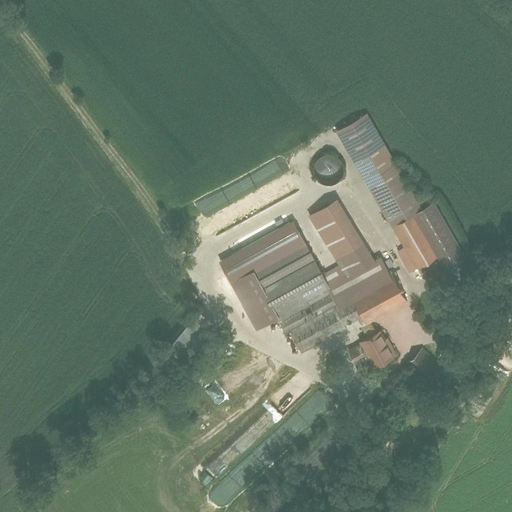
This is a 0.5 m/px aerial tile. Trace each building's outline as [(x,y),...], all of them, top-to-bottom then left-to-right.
[(420,202),(369,111),(338,128),(413,264),(435,252),(442,265),(464,252),(432,195),(420,202)] [(341,158),(337,152),(333,149),(326,148),(321,149),(316,153),(313,157),(312,163),(314,170),(317,174),(322,177),(328,178),(333,176),(338,173),(341,168),(342,162),(341,158)] [(366,241),(339,196),(310,214),(337,258),(366,241)] [(366,241),(337,258),(340,264),(325,272),(296,216),(217,258),(256,329),(280,316),(288,330),(291,328),(303,350),(348,326),(346,323),(365,313),(370,322),(410,299),(382,255),(376,258),(366,241)] [(193,313),(170,344),(174,347),(176,344),(188,353),(206,329),(195,321),(198,317),(193,313)] [(383,333),(378,324),(357,335),(371,362),(396,349),(387,331),(383,333)] [(420,339),(404,356),(422,375),(439,358),(420,339)]
